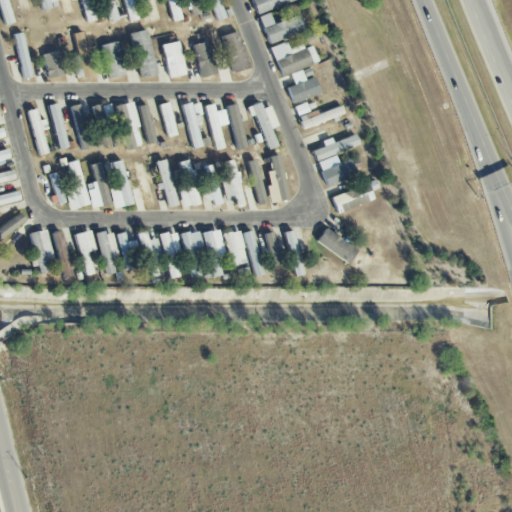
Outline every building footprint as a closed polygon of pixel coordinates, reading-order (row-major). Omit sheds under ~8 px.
[(12,23),(5,0),(0,0),(0,15),(3,26),(12,23)] [(15,0),(19,14),(28,11),(25,0),(15,0)] [(49,2),(57,0),(56,0),(37,0),(40,11),(50,9),(49,2)] [(59,0),(63,14),(71,12),(68,0),(59,0)] [(100,0),(105,23),(115,21),(110,0),(100,0)] [(142,0),(149,22),(158,20),(153,0),(142,0)] [(164,0),(171,22),(180,20),(174,0),(164,0)] [(207,0),(216,21),(225,18),(217,0),(207,0)] [(250,0),(255,14),(298,0),(250,0)] [(303,31),(298,15),(272,24),(268,14),(258,17),(267,44),(303,31)] [(154,75),(145,30),(129,33),(138,79),(154,75)] [(91,75),(80,32),(71,34),(77,57),(70,58),(75,79),(91,75)] [(232,74),(247,69),(236,32),(220,37),(232,74)] [(14,34),(19,79),(28,79),(23,33),(14,34)] [(184,74),(176,42),(160,46),(167,78),(184,74)] [(213,75),(210,42),(192,44),(196,77),(213,75)] [(268,49),(280,77),(316,62),(308,43),(288,52),(284,42),(268,49)] [(100,45),(105,79),(121,76),(116,43),(100,45)] [(46,79),(62,75),(57,51),(41,55),(46,79)] [(292,86),(286,88),(292,104),(319,94),(313,78),(304,81),(300,71),(288,75),(292,86)] [(137,128),(131,102),(114,106),(124,151),(140,147),(135,129),(137,128)] [(164,138),(174,136),(168,103),(158,105),(164,138)] [(197,115),(192,116),(189,103),(180,105),(190,150),(200,148),(195,126),(199,125),(197,115)] [(276,147),(269,129),(277,126),(269,106),(261,109),(258,103),(248,106),(265,151),(276,147)] [(339,107),(316,115),(315,111),(308,113),(305,103),(293,108),(301,130),(342,114),(339,107)] [(48,105),(55,150),(64,149),(57,104),(48,105)] [(190,105),(193,116),(200,114),(198,104),(190,105)] [(202,106),(213,151),(222,148),(211,104),(202,106)] [(243,149),(237,104),(227,106),(233,151),(243,149)] [(91,148),(77,105),(68,108),(82,151),(91,148)] [(46,154),(40,131),(46,129),(43,120),(38,121),(35,109),(25,112),(37,156),(46,154)] [(357,146),(353,136),(310,152),(314,162),(357,146)] [(0,150),(0,160),(8,158),(6,149),(0,150)] [(266,158),(277,202),(287,199),(276,155),(266,158)] [(174,206),(165,160),(154,162),(164,208),(174,206)] [(86,206),(77,161),(63,164),(72,209),(86,206)] [(112,209),(131,204),(119,161),(106,164),(108,171),(109,170),(114,188),(107,190),(112,209)] [(198,204),(189,170),(188,170),(186,161),(172,164),(184,208),(198,204)] [(225,207),(241,205),(233,161),(217,163),(225,207)] [(354,177),(349,161),(320,169),(324,185),(354,177)] [(109,205),(98,163),(89,166),(100,208),(109,205)] [(129,186),(135,209),(152,204),(147,181),(149,181),(145,163),(133,166),(137,184),(129,186)] [(217,205),(211,166),(197,168),(202,203),(209,202),(210,206),(217,205)] [(247,208),(263,204),(254,166),(246,168),(249,181),(241,183),(247,208)] [(0,183),(13,180),(11,171),(0,173),(0,183)] [(56,205),(64,203),(56,173),(48,175),(56,205)] [(371,200),(365,184),(330,197),(336,213),(371,200)] [(0,205),(19,200),(16,191),(0,195),(0,205)] [(0,238),(24,221),(19,213),(0,226),(0,238)] [(346,264),(355,251),(324,229),(315,242),(346,264)] [(46,273),(43,261),(51,259),(45,230),(26,235),(33,266),(35,266),(37,275),(46,273)] [(199,234),(208,278),(217,275),(214,258),(221,257),(215,230),(199,234)] [(109,258),(116,256),(110,231),(93,235),(102,275),(112,273),(109,258)] [(219,235),(226,267),(243,264),(236,231),(219,235)] [(239,234),(250,277),(260,275),(249,231),(239,234)] [(290,277),(301,275),(292,231),(282,233),(290,277)] [(61,278),(70,276),(59,232),(50,234),(61,278)] [(87,252),(92,252),(90,232),(75,234),(80,275),(89,274),(87,252)] [(145,241),(144,232),(134,234),(139,261),(157,258),(154,239),(145,241)] [(192,232),(177,235),(186,279),(200,276),(192,232)] [(260,235),(268,267),(278,265),(270,232),(260,235)] [(125,243),(122,233),(113,235),(122,268),(131,266),(129,256),(136,254),(133,240),(125,243)] [(178,276),(170,233),(157,236),(165,279),(178,276)]
